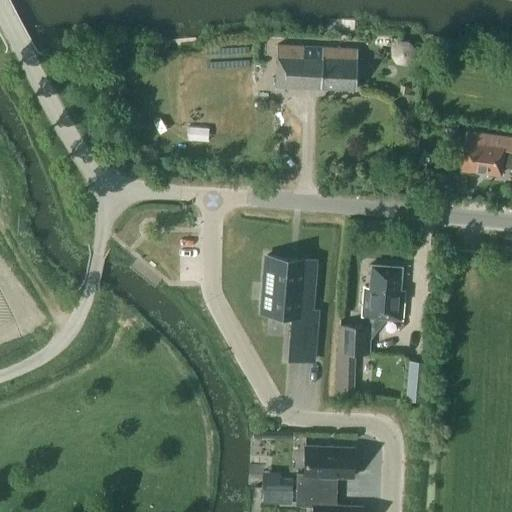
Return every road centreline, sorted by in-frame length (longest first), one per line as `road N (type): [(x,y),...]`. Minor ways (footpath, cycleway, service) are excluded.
road 1 (residential): [(212,195),(213,296),(267,397),(296,420),(382,429),(392,455),(389,511)]
road 2 (tertiary): [(511,222),(212,195)]
road 3 (unclassified): [(0,376),(43,355),(70,329),(90,285),(110,183)]
road 4 (tertiary): [(110,183),(94,173),(53,113),(0,8)]
